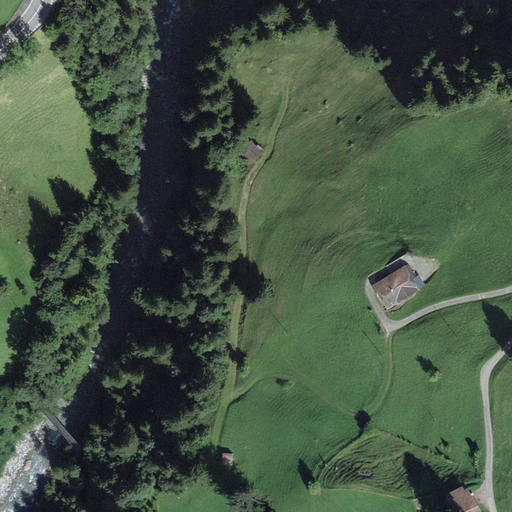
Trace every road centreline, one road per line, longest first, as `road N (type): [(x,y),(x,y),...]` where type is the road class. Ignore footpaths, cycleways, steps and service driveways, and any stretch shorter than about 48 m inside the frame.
road 1 (track): [(511,288),(388,323),(369,285),(406,259)]
road 2 (track): [(493,511),(485,376),(511,343)]
